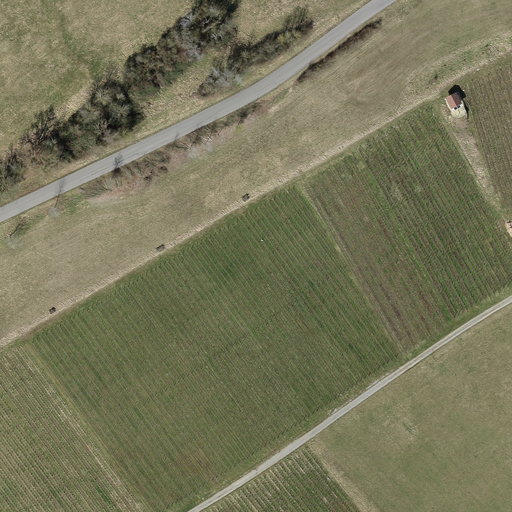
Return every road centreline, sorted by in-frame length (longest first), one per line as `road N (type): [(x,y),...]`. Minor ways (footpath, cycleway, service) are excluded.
road 1 (tertiary): [(386,0),(241,99),(0,215)]
road 2 (track): [(511,299),(193,511)]
